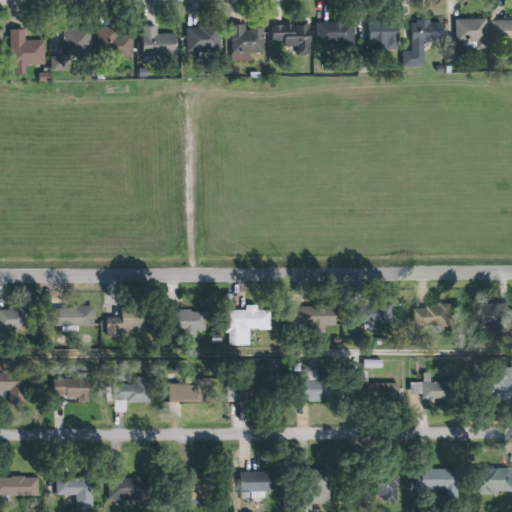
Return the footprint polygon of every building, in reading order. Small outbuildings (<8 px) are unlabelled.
[(453,19),(484,19),(485,49),(460,50),(460,62),(444,62),(444,47),(455,47),(455,43),(453,43),(453,19)] [(511,19),(490,20),(490,41),(509,40),(509,51),(511,50),(511,19)] [(409,23),(414,23),(414,21),(427,20),(428,23),(440,22),(441,42),(422,42),(422,66),(400,68),(400,51),(409,50),(409,23)] [(313,44),(351,43),(351,22),(313,23),(313,44)] [(229,25),(236,24),(243,25),(243,32),(248,32),(248,28),(261,28),(262,52),(230,53),(229,25)] [(184,54),(184,28),(196,28),(196,27),(218,25),(218,52),(184,54)] [(267,44),(294,44),(294,56),(308,56),(308,25),(267,25),(267,44)] [(59,57),(47,56),(47,71),(64,71),(64,55),(87,55),(88,27),(60,27),(59,57)] [(174,33),(175,55),(141,57),(140,27),(154,27),(155,34),(174,33)] [(394,49),(393,27),(364,28),(365,50),(394,49)] [(22,30),(7,30),(6,75),(22,75),(22,65),(41,65),(41,41),(22,41),(22,30)] [(129,34),(99,35),(99,31),(93,31),(94,56),(129,55),(129,34)] [(491,326),(491,340),(503,341),(505,305),(477,304),(476,325),(491,326)] [(223,310),(243,310),(243,305),(255,305),(255,310),(268,310),(268,330),(256,330),(256,329),(247,329),(247,346),(227,346),(227,333),(223,332),(223,310)] [(392,323),(392,306),(363,305),(362,322),(392,323)] [(94,306),(55,307),(56,327),(95,326),(94,306)] [(300,325),(338,326),(338,306),(300,306),(300,325)] [(454,307),(417,306),(416,327),(454,327),(454,307)] [(0,308),(0,328),(25,329),(25,309),(0,308)] [(206,330),(206,310),(178,311),(178,331),(206,330)] [(0,391),(6,391),(6,404),(23,403),(22,372),(21,372),(21,367),(11,367),(11,373),(6,373),(6,371),(0,371),(0,391)] [(500,378),(484,378),(484,397),(510,397),(510,367),(499,368),(500,378)] [(334,401),(334,380),(319,380),(319,372),(306,372),(306,402),(334,401)] [(431,382),(431,372),(423,372),(423,382),(411,382),(411,394),(423,394),(423,401),(453,400),(453,382),(431,382)] [(236,399),(278,398),(277,375),(262,375),(263,381),(235,382),(236,399)] [(151,403),(151,376),(136,377),(136,385),(115,385),(116,412),(127,412),(127,403),(151,403)] [(90,379),(56,378),(55,397),(79,398),(79,402),(89,403),(90,379)] [(208,402),(208,378),(193,378),(193,384),(168,383),(168,401),(208,402)] [(398,383),(367,383),(367,400),(398,401),(398,383)] [(511,493),(511,468),(474,469),(474,493),(511,493)] [(330,504),(331,470),(311,470),(310,504),(330,504)] [(414,470),(455,470),(456,502),(443,502),(443,491),(414,491),(414,470)] [(240,472),(240,492),(278,491),(278,471),(240,472)] [(213,499),(216,477),(195,474),(192,496),(213,499)] [(381,503),(399,502),(398,476),(381,477),(381,503)] [(39,477),(0,477),(0,495),(39,496),(39,477)] [(90,477),(91,509),(84,509),(84,511),(73,511),(73,495),(55,495),(54,477),(69,478),(68,480),(79,480),(79,477),(90,477)] [(149,500),(148,477),(109,478),(109,500),(149,500)]
